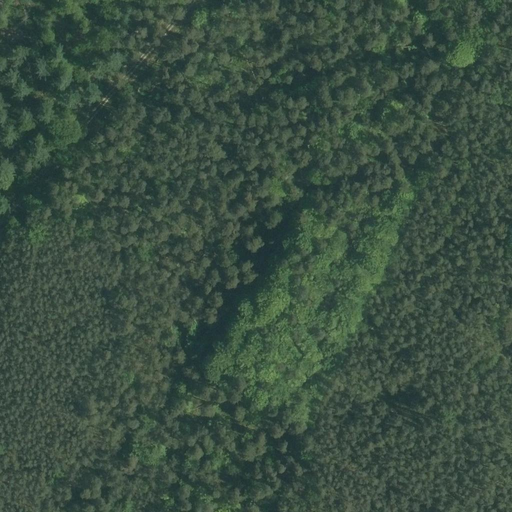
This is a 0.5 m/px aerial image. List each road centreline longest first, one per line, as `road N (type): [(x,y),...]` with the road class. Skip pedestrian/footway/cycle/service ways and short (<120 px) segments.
road 1 (track): [(198,0),(0,222)]
road 2 (track): [(106,103),(0,46)]
